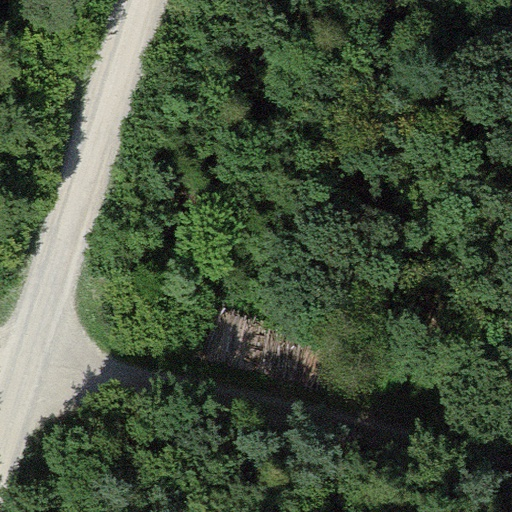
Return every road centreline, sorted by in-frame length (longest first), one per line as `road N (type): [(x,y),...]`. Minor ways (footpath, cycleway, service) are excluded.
road 1 (track): [(511,476),(227,404),(0,365)]
road 2 (unclassified): [(145,0),(0,461)]
